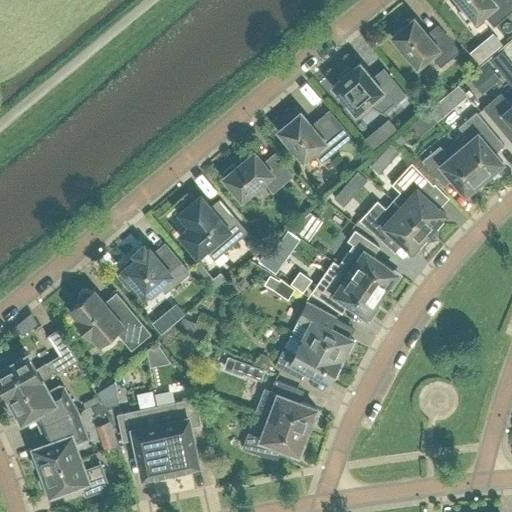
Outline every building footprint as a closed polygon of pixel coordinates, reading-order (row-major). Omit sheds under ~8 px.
[(459,0),(463,4),(456,10),(466,22),(473,16),(475,19),(484,12),(494,24),(511,8),(511,2),(510,0),(459,0)] [(402,25),(391,34),(417,65),(430,54),(440,66),(459,50),(441,28),(431,37),(413,16),(411,18),(406,17),(402,21),(402,25)] [(511,72),(511,62),(501,49),(490,58),(505,78),(511,72)] [(360,61),(332,84),(355,112),(375,95),(387,109),(405,94),(383,68),(373,77),(360,61)] [(499,77),(486,61),(477,69),(479,72),(470,79),(481,92),(499,77)] [(500,92),(483,107),(499,126),(508,118),(511,122),(511,103),(511,105),(500,92)] [(287,122),(279,129),(303,159),(315,149),(322,158),(349,135),(329,111),(312,125),(300,111),(298,113),(295,110),(285,119),(287,122)] [(469,139),(459,147),(483,177),(489,172),(493,174),(501,168),(500,163),(502,161),(494,152),(504,144),(476,111),(458,126),(469,139)] [(388,117),(363,138),(374,151),(398,130),(388,117)] [(439,145),(421,160),(443,186),(452,178),(465,193),(468,190),(473,191),(480,185),(479,181),(483,177),(459,147),(449,156),(439,145)] [(225,174),(223,176),(242,198),(264,180),(272,190),(292,174),(274,152),(263,161),(254,150),(236,165),(233,162),(223,171),(225,174)] [(400,190),(392,199),(428,231),(433,226),(437,227),(444,220),(442,215),(445,212),(424,193),(433,183),(412,161),(392,183),(400,190)] [(346,181),(333,196),(343,204),(356,190),(346,181)] [(200,195),(180,212),(191,225),(181,233),(197,253),(204,248),(214,259),(248,230),(219,197),(209,205),(200,195)] [(377,199),(359,218),(380,237),(388,228),(411,249),(415,245),(420,246),(426,239),(425,235),(428,231),(392,199),(385,206),(377,199)] [(352,243),(338,263),(380,293),(388,282),(391,285),(399,274),(372,255),(379,245),(354,228),(347,239),(352,243)] [(143,243),(132,251),(136,256),(133,258),(131,256),(123,263),(125,265),(122,268),(123,270),(118,274),(128,287),(134,283),(144,295),(158,283),(164,290),(188,271),(170,249),(159,258),(149,245),(147,247),(143,243)] [(373,303),(380,293),(338,263),(333,259),(311,291),(336,308),(342,298),(369,316),(377,305),(373,303)] [(80,301),(71,308),(78,317),(76,318),(90,335),(92,333),(99,342),(114,329),(131,349),(151,332),(121,297),(109,307),(94,289),(92,291),(90,289),(88,288),(86,287),(84,287),(83,288),(81,289),(79,290),(78,293),(78,295),(78,298),(80,301)] [(307,300),(290,332),(339,359),(344,349),(348,351),(354,340),(330,327),(335,316),(307,300)] [(218,317),(200,310),(195,322),(183,317),(178,329),(190,334),(208,341),(218,317)] [(282,349),(274,365),(301,379),(305,371),(306,372),(307,369),(328,380),(331,375),(335,377),(341,365),(337,363),(339,359),(290,332),(289,333),(302,340),(295,352),(282,349)] [(0,382),(8,398),(42,379),(78,359),(72,348),(36,368),(27,353),(13,361),(9,354),(0,359),(0,382)] [(255,410),(268,415),(307,430),(316,406),(294,398),(298,387),(275,378),(270,389),(263,387),(255,410)] [(49,390),(42,379),(8,398),(11,403),(8,408),(11,415),(18,414),(21,421),(44,408),(51,420),(77,409),(63,385),(59,384),(49,390)] [(195,396),(157,404),(172,473),(183,470),(182,466),(197,463),(189,426),(201,423),(195,396)] [(157,404),(117,413),(122,440),(135,437),(143,474),(158,471),(159,475),(172,473),(157,404)] [(40,466),(42,470),(80,457),(76,445),(85,441),(87,437),(78,412),(52,424),(57,437),(33,446),(35,453),(32,458),(34,464),(40,466)] [(268,415),(260,437),(249,433),(244,445),(272,456),(276,445),(298,453),(307,430),(268,415)] [(84,469),(80,457),(42,470),(43,474),(39,479),(42,486),(48,487),(50,493),(82,482),(86,493),(108,485),(100,463),(84,469)]
